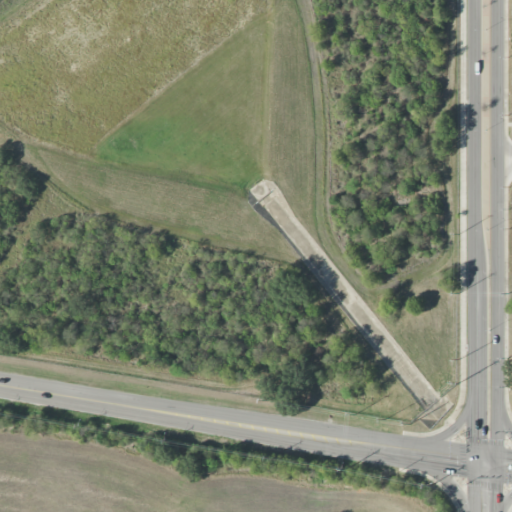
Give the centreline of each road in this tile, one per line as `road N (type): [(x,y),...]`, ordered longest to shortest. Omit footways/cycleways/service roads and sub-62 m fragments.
road 1 (secondary): [(511,467),(0,388)]
road 2 (secondary): [(485,465),(496,439),(494,0)]
road 3 (secondary): [(474,0),(475,268)]
road 4 (secondary): [(475,268),(475,435),(485,465)]
